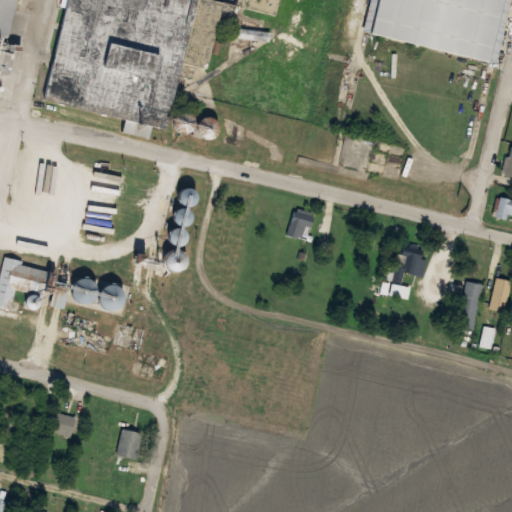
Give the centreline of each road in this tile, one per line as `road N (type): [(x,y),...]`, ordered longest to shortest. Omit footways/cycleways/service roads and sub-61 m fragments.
road 1 (residential): [(0,118),(511,235)]
road 2 (residential): [(0,194),(48,0)]
road 3 (residential): [(0,360),(160,405)]
road 4 (residential): [(476,227),(511,72)]
